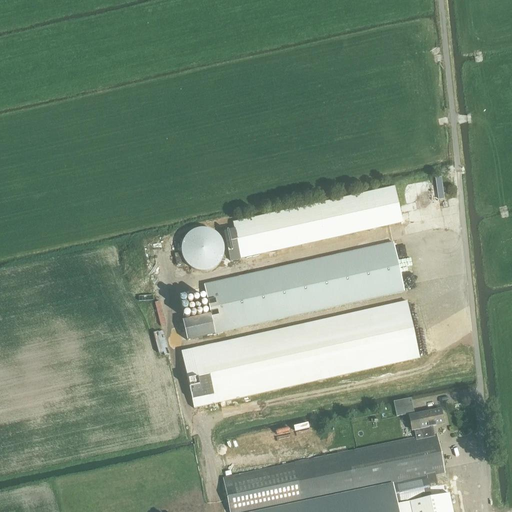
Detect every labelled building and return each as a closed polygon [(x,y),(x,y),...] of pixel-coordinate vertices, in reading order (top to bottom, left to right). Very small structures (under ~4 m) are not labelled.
[(444,198),(441,178),(436,179),(438,199),(444,198)] [(403,223),(395,187),(233,223),(234,227),(229,229),(224,230),(231,261),(241,259),(403,223)] [(221,250),(221,249),(220,245),(219,242),(218,239),(216,236),(213,234),(210,232),(207,231),(203,230),(200,231),(196,231),(192,233),(189,235),(187,238),(185,242),(184,245),(183,249),(184,252),(185,256),(186,259),(189,262),(192,265),(194,266),(197,267),(201,268),(205,268),(209,267),(212,265),(215,263),(217,260),(219,257),(220,253),(221,250)] [(187,340),(215,334),(404,292),(394,243),(204,285),(211,315),(202,317),(183,321),(187,340)] [(420,359),(407,302),(191,349),(181,352),(194,409),(204,407),(219,403),(220,408),(225,407),(224,402),(420,359)] [(397,417),(414,413),(411,398),(394,402),(397,417)] [(416,439),(223,478),(230,511),(263,511),(267,511),(302,503),(348,494),(392,485),(394,484),(399,508),(401,508),(411,506),(412,511),(452,511),(449,494),(448,494),(447,488),(431,491),(433,497),(431,498),(429,488),(438,486),(436,476),(445,474),(437,434),(435,435),(433,427),(444,425),(441,409),(409,416),(412,431),(414,431),(416,439)] [(273,511),(398,511),(393,487),(273,511)]
